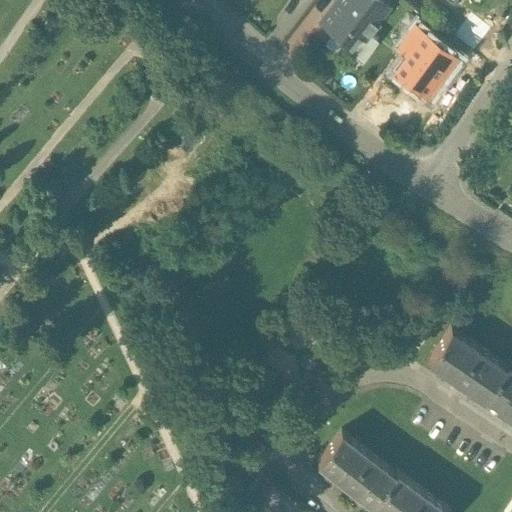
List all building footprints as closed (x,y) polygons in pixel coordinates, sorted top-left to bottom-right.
[(330,0),(320,14),(355,40),(384,0),(330,0)] [(423,24),(414,16),(396,39),(397,40),(400,36),(409,43),(423,24)] [(409,43),(393,62),(426,88),(427,87),(423,84),(452,48),(455,50),(456,49),(423,24),(409,43)] [(439,289),(430,283),(418,302),(426,308),(439,289)] [(439,289),(426,308),(435,314),(448,295),(439,289)] [(448,295),(435,314),(444,320),(457,301),(448,295)] [(506,363),(451,325),(429,359),(484,397),(486,394),(511,411),(511,363),(508,360),(506,363)] [(396,467),(394,470),(341,431),(317,463),(372,504),(374,500),(389,511),(447,511),(451,507),(396,467)]
